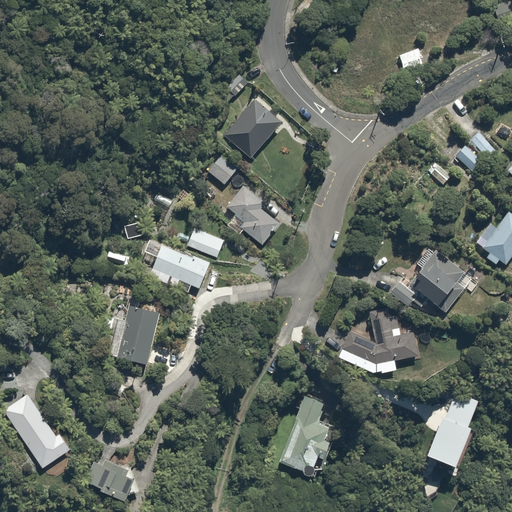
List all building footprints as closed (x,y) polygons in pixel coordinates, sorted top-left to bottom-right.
[(417,46),(399,55),(403,63),(421,54),(417,46)] [(279,120),(255,99),(223,135),(248,156),(279,120)] [(479,129),(468,138),(484,157),(495,148),(479,129)] [(481,158),(462,144),(453,156),(472,170),(481,158)] [(238,171),(218,155),(206,169),(226,185),(238,171)] [(451,173),(435,160),(427,169),(443,182),(451,173)] [(284,215),(243,183),(224,207),(244,222),(239,228),(260,245),(284,215)] [(511,212),(508,210),(495,230),(488,225),(480,238),(486,242),(483,247),(489,251),(485,257),(495,264),(499,258),(508,263),(511,256),(511,212)] [(223,237),(194,226),(186,245),(215,257),(223,237)] [(163,242),(149,278),(174,288),(177,280),(198,289),(209,260),(163,242)] [(418,277),(413,285),(446,311),(465,287),(469,290),(480,275),(462,261),(459,264),(431,242),(415,263),(419,266),(413,273),(418,277)] [(419,297),(396,280),(387,293),(410,309),(419,297)] [(159,306),(132,300),(120,355),(147,361),(159,306)] [(394,306),(369,313),(376,339),(373,339),(348,329),(337,356),(382,373),(398,369),(395,358),(417,353),(412,330),(401,333),(394,306)] [(35,388),(3,409),(42,468),(74,447),(35,388)] [(331,399),(302,389),(277,460),(323,476),(341,425),(324,419),(331,399)] [(479,399),(456,390),(445,417),(441,415),(426,451),(453,462),(479,399)] [(133,468),(95,454),(84,484),(122,499),(133,468)]
